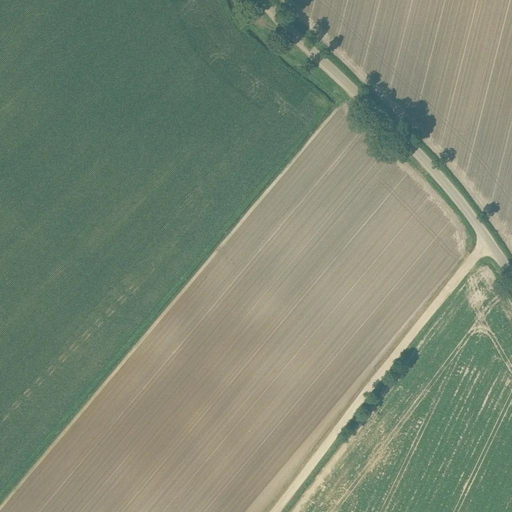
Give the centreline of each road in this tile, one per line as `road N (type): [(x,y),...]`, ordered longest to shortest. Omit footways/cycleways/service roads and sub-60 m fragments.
road 1 (unclassified): [(511,277),(437,175),(265,0)]
road 2 (track): [(274,511),(486,238)]
